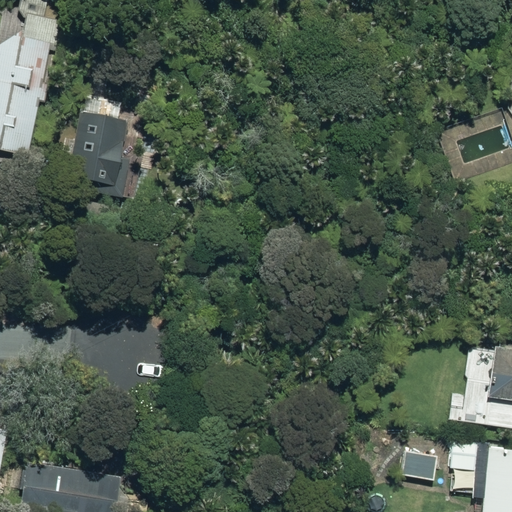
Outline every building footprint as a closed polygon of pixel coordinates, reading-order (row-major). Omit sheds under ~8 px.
[(0,153),(23,158),(34,103),(40,104),(44,82),(38,81),(45,50),(52,51),(58,22),(41,18),(44,0),(16,0),(14,13),(3,10),(0,25),(0,153)] [(75,111),(60,187),(129,202),(139,150),(121,146),(127,122),(75,111)] [(424,204),(444,204),(444,187),(424,187),(424,204)] [(161,358),(88,316),(58,367),(132,409),(161,358)] [(446,422),(511,431),(511,351),(469,345),(462,395),(450,393),(446,422)] [(447,470),(472,473),(475,443),(450,441),(447,470)] [(511,511),(511,451),(486,449),(478,511),(511,511)] [(403,478),(432,482),(436,459),(407,454),(403,478)] [(13,511),(110,511),(116,478),(22,462),(13,511)]
